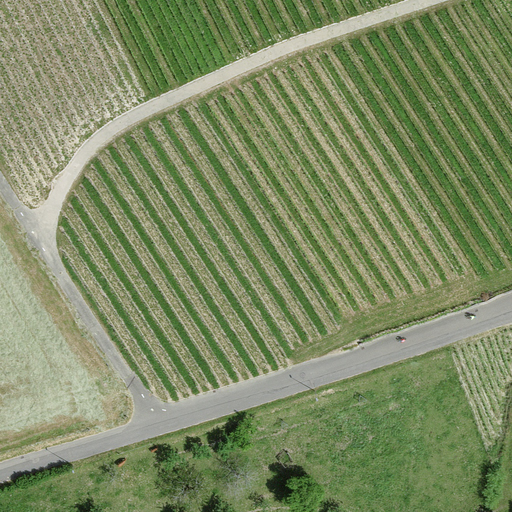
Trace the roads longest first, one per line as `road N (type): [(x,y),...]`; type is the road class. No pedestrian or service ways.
road 1 (residential): [(0,475),(511,305)]
road 2 (track): [(33,233),(92,146),(138,113),(284,48),(431,0)]
road 3 (track): [(157,424),(0,180)]
